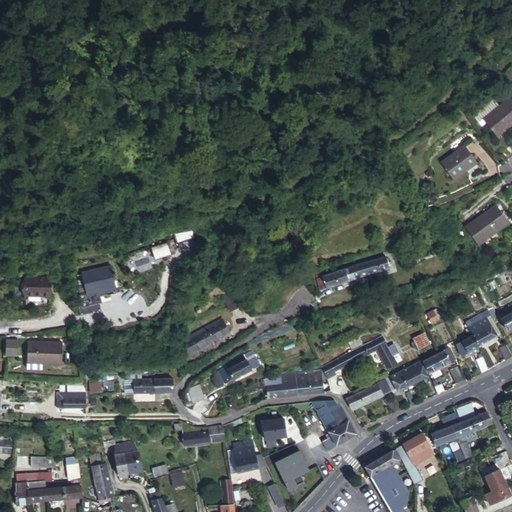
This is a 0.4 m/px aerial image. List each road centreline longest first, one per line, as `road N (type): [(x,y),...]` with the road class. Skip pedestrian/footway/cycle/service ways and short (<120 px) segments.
road 1 (residential): [(368,443),(336,393),(268,399),(211,420),(176,407),(180,377),(275,312)]
road 2 (tertiary): [(480,385),(368,443)]
